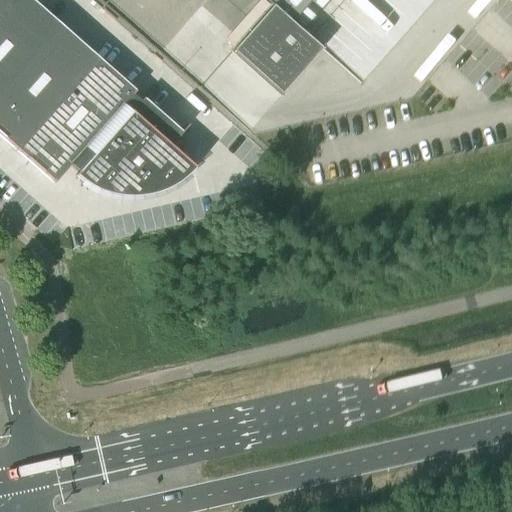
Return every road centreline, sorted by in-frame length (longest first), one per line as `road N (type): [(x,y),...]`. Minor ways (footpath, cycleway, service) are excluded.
road 1 (secondary): [(511,363),(27,480)]
road 2 (secondary): [(160,511),(511,434)]
road 3 (residential): [(27,480),(0,323)]
